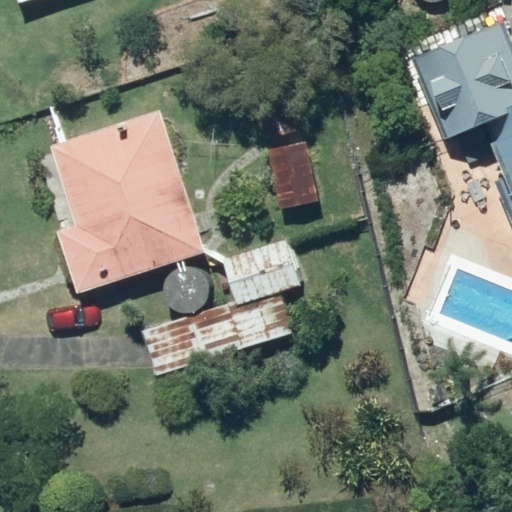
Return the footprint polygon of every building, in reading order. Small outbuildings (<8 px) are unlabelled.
[(442,138),(488,121),(494,138),(491,142),(511,190),(511,46),(501,21),(412,59),(442,138)] [(259,99),(263,135),(299,131),(295,95),(259,99)] [(50,146),(74,225),(56,230),(76,292),(204,251),(159,111),(50,146)] [(305,142),(267,151),(279,207),(317,199),(305,142)] [(285,241),(222,260),(235,303),(298,284),(285,241)] [(155,376),(292,332),(279,290),(235,304),(233,300),(140,330),(155,376)] [(468,406),(433,420),(443,445),(478,431),(468,406)]
